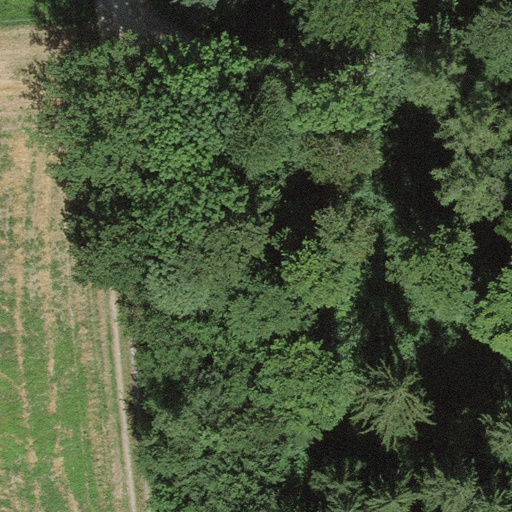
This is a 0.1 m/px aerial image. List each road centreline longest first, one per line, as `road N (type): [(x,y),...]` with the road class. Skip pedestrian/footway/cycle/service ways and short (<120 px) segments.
road 1 (track): [(136,511),(99,0)]
road 2 (track): [(511,75),(256,64)]
road 3 (track): [(102,30),(256,64)]
